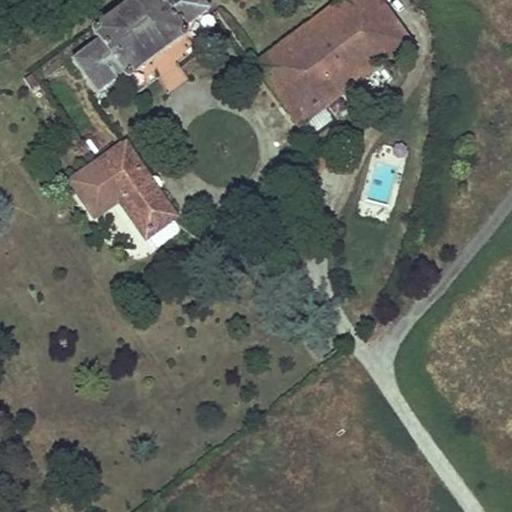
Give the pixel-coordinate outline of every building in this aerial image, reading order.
[(97,41),(70,61),(95,95),(121,75),(122,78),(124,81),(126,81),(128,81),(129,80),(131,79),(132,77),(179,40),(184,40),(186,38),(187,35),(187,33),(184,29),(208,11),(200,0),(131,0),(95,27),(92,27),(91,28),(89,30),(89,34),(90,36),(91,37),(94,37),(97,41)] [(343,0),(255,67),(300,125),(323,107),(408,43),(375,0),(343,0)] [(151,62),(171,90),(187,79),(167,51),(151,62)] [(31,75),(23,80),(29,88),(37,83),(31,75)] [(323,107),(300,125),(309,138),(333,120),(323,107)] [(123,144),(68,183),(92,218),(116,200),(143,238),(173,217),(123,144)]
